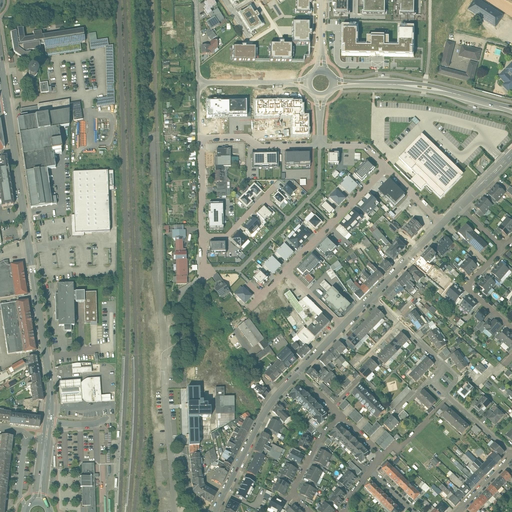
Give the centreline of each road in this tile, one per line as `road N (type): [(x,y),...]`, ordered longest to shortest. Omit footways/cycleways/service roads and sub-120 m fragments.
road 1 (tertiary): [(48,421),(48,371),(6,102)]
road 2 (residential): [(511,109),(424,87),(335,83)]
road 3 (residential): [(213,511),(269,403),(298,373)]
road 4 (residential): [(287,270),(386,167)]
road 5 (residential): [(319,145),(199,138)]
